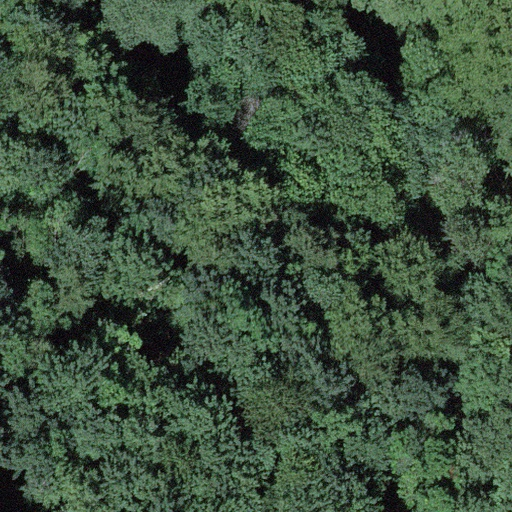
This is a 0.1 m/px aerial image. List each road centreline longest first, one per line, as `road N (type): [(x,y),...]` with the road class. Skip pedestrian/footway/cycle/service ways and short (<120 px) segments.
road 1 (track): [(413,240),(353,269),(277,250),(163,162),(20,0)]
road 2 (track): [(486,511),(413,240)]
road 3 (track): [(413,240),(397,143),(291,0)]
